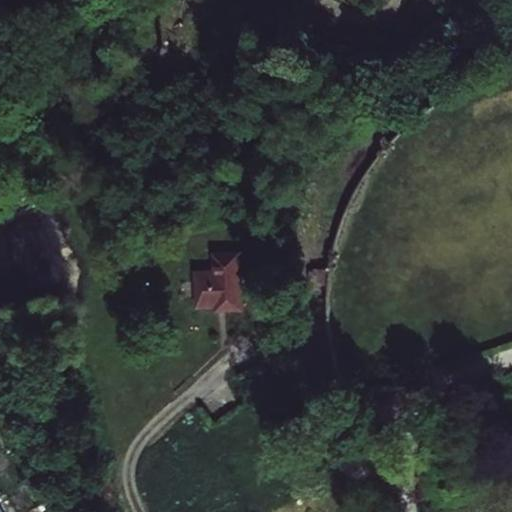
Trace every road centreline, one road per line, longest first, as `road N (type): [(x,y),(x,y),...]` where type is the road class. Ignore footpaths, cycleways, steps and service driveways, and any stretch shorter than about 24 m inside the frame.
road 1 (track): [(414,511),(411,437),(424,395),(511,360)]
road 2 (unknown): [(148,511),(139,459),(150,438),(252,363)]
